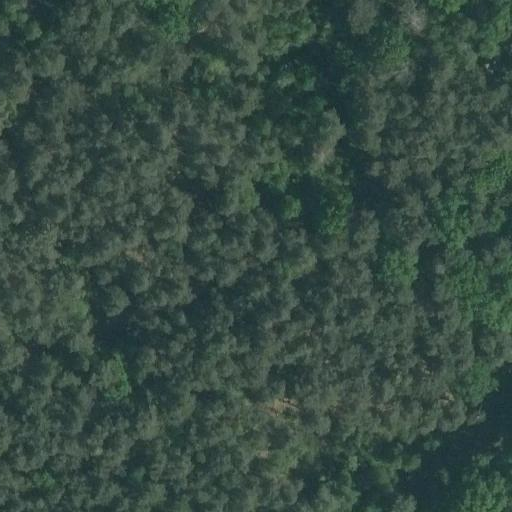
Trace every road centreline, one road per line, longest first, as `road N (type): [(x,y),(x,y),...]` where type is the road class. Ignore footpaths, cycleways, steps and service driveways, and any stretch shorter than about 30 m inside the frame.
road 1 (track): [(389,179),(396,0)]
road 2 (track): [(412,511),(433,486),(477,476),(511,432)]
